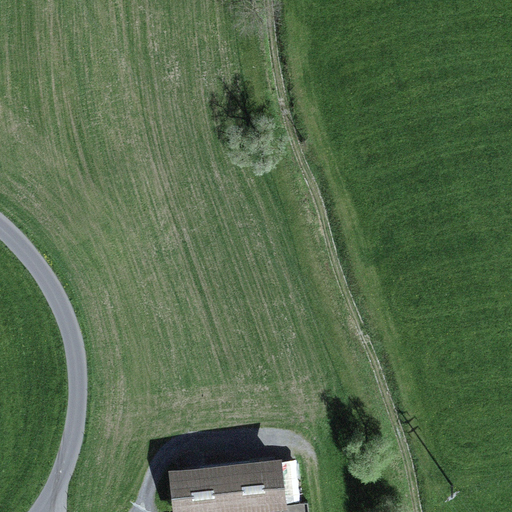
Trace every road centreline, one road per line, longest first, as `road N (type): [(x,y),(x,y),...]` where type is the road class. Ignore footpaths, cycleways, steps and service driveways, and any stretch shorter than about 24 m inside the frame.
road 1 (track): [(276,0),(295,128),(389,395),(420,511)]
road 2 (unclassified): [(0,222),(60,294),(81,374),(78,418),(37,511)]
